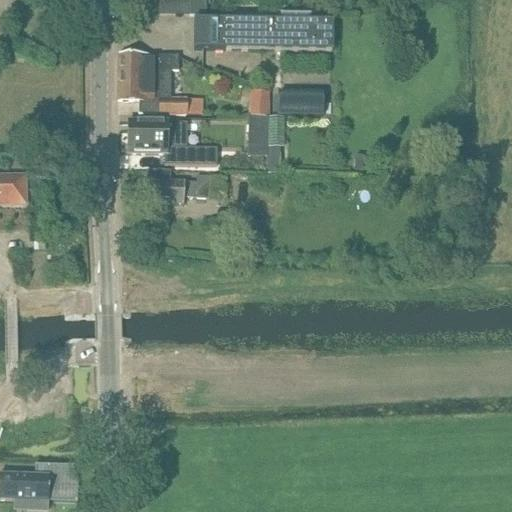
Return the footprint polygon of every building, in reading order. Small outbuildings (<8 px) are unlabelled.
[(207,15),(206,0),(159,0),(160,16),(207,15)] [(331,53),(331,25),(307,25),(307,20),(309,20),(309,19),(286,19),(286,14),(275,13),(274,24),(194,23),(193,51),(331,53)] [(186,116),(186,101),(169,101),(169,72),(178,72),(179,57),(118,56),(118,103),(138,103),(138,116),(186,116)] [(269,95),(252,94),(250,117),(267,118),(269,95)] [(278,117),(322,118),(322,95),(278,95),(278,117)] [(248,117),(248,134),(267,134),(267,118),(250,117),(248,117)] [(127,124),(127,156),(166,156),(165,166),(164,166),(164,167),(217,168),(217,167),(215,167),(215,152),(183,152),(184,124),(127,124)] [(266,158),(266,174),(280,175),(281,149),(267,148),(266,158)] [(170,173),(166,173),(146,172),(146,182),(144,182),(142,205),(184,207),(184,199),(210,200),(211,197),(225,198),(226,179),(197,178),(197,185),(170,184),(170,173)] [(0,179),(0,205),(24,205),(24,179),(0,179)] [(0,501),(26,502),(26,510),(47,511),(48,511),(48,503),(77,504),(78,468),(46,467),(37,467),(36,478),(0,477),(0,501)]
